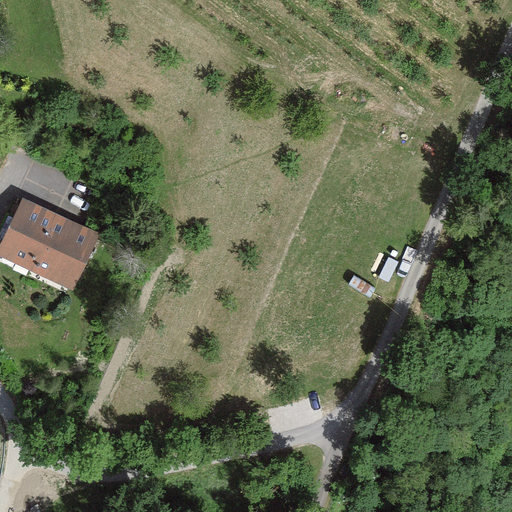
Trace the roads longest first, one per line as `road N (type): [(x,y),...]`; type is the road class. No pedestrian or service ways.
road 1 (residential): [(511,47),(351,430)]
road 2 (residential): [(351,430),(92,476),(57,467),(24,444),(0,391)]
